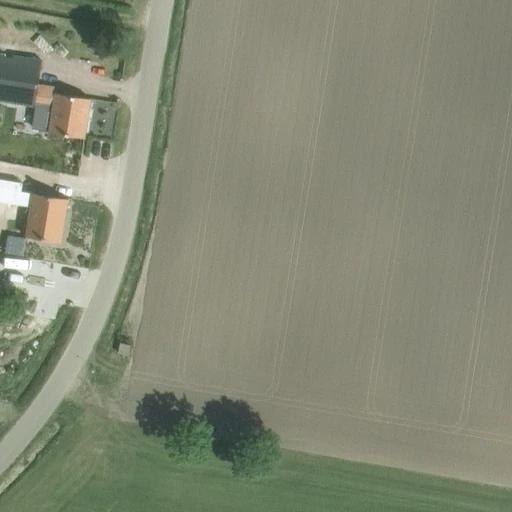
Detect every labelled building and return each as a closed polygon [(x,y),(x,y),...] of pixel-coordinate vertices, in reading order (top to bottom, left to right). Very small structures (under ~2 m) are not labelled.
[(10,101),(52,109),(55,93),(56,88),(37,85),(41,60),(22,57),(0,53),(0,100),(10,102),(10,101)] [(55,93),(52,109),(48,132),(63,135),(83,138),(89,99),(55,93)] [(0,196),(28,201),(32,202),(33,193),(35,180),(0,174),(0,196)] [(32,202),(26,236),(40,239),(60,242),(67,199),(33,193),(32,202)] [(117,353),(127,355),(130,345),(119,343),(117,353)]
